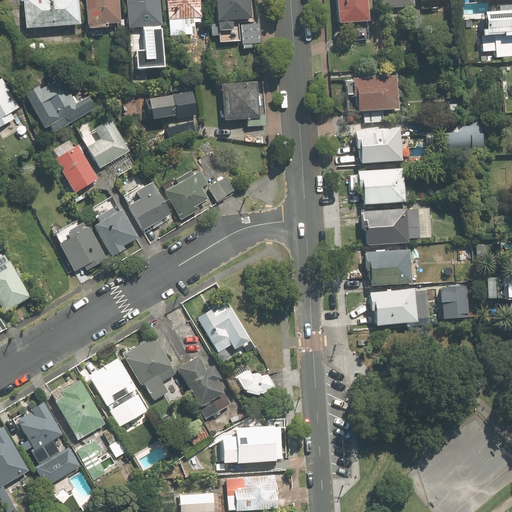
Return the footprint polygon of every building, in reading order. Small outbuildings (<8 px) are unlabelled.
[(22,0),(24,29),(79,25),(77,0),(22,0)] [(84,0),(87,25),(120,22),(118,0),(84,0)] [(124,0),(127,25),(161,23),(159,0),(124,0)] [(197,0),(165,0),(168,35),(194,33),(193,18),(199,18),(197,0)] [(214,0),(217,29),(232,28),(231,19),(251,18),(249,0),(214,0)] [(335,0),(337,23),(369,21),(367,0),(335,0)] [(511,2),(499,3),(500,11),(484,11),(485,29),(480,29),(481,52),(496,51),(496,57),(511,56),(511,2)] [(422,12),(408,13),(409,30),(423,30),(422,12)] [(355,97),(356,112),(398,108),(395,73),(350,77),(350,81),(343,82),(344,98),(355,97)] [(0,125),(12,118),(10,114),(18,109),(0,78),(0,125)] [(246,119),(246,127),(264,126),(264,115),(260,115),(258,81),(221,83),(223,120),(246,119)] [(48,126),(52,133),(94,110),(86,97),(74,104),(68,94),(64,96),(58,85),(41,94),(38,88),(25,95),(44,128),(48,126)] [(191,92),(144,99),(148,120),(174,116),(175,119),(195,115),(191,92)] [(84,145),(98,168),(128,151),(109,119),(94,128),(99,136),(84,145)] [(482,149),(480,120),(451,122),(452,134),(442,135),(443,152),(482,149)] [(359,163),(408,162),(407,138),(400,138),(400,129),(354,130),(355,148),(358,148),(359,163)] [(434,131),(425,132),(426,144),(435,144),(434,131)] [(54,159),(73,193),(96,179),(77,146),(54,159)] [(402,168),(357,170),(358,191),(361,191),(362,205),(403,204),(402,168)] [(173,185),(163,191),(179,219),(197,209),(195,205),(207,199),(200,188),(207,184),(199,171),(191,175),(189,171),(171,181),(173,185)] [(233,191),(225,177),(206,187),(215,202),(233,191)] [(142,231),(169,215),(150,181),(132,192),(137,200),(128,206),(142,231)] [(430,207),(360,211),(361,231),(365,231),(366,247),(409,245),(408,239),(432,238),(430,207)] [(98,222),(93,225),(110,256),(123,249),(122,246),(137,238),(121,209),(114,213),(111,208),(95,217),(98,222)] [(58,243),(75,272),(83,267),(85,270),(105,258),(87,227),(84,229),(80,220),(55,234),(60,242),(58,243)] [(485,241),(460,243),(461,262),(486,259),(485,241)] [(365,271),(368,271),(368,280),(365,280),(365,285),(412,284),(411,249),(364,251),(365,271)] [(0,306),(4,312),(27,299),(2,254),(0,255),(0,306)] [(511,276),(500,278),(502,300),(511,298),(511,276)] [(427,287),(367,291),(368,303),(372,303),(374,326),(416,323),(416,319),(429,318),(427,287)] [(462,291),(443,293),(444,314),(463,313),(462,291)] [(248,340),(227,304),(213,312),(211,308),(196,317),(217,352),(230,345),(232,349),(248,340)] [(146,337),(139,341),(140,343),(121,354),(140,386),(144,384),(154,401),(168,393),(161,381),(174,373),(152,336),(147,339),(146,337)] [(216,416),(221,413),(220,411),(229,406),(215,381),(221,378),(206,351),(176,367),(204,419),(214,413),(216,416)] [(135,388),(118,357),(85,375),(110,418),(136,403),(130,391),(135,388)] [(245,393),(259,396),(273,388),(265,374),(259,377),(256,372),(250,375),(247,370),(236,376),(245,393)] [(472,374),(465,386),(482,395),(488,382),(472,374)] [(63,397),(55,402),(77,441),(106,424),(79,379),(60,390),(63,397)] [(31,453),(52,440),(63,433),(43,401),(14,419),(23,434),(16,439),(23,452),(28,449),(31,453)] [(2,427),(0,427),(0,500),(7,511),(16,507),(3,485),(28,470),(2,427)] [(116,439),(109,427),(101,431),(116,458),(127,452),(119,437),(116,439)] [(220,463),(274,462),(274,447),(279,447),(278,427),(220,428),(220,463)] [(94,483),(107,475),(96,457),(102,454),(93,439),(74,450),(94,483)] [(52,440),(31,453),(38,464),(33,467),(46,487),(80,466),(69,447),(60,453),(52,440)] [(275,475),(225,477),(226,511),(277,509),(275,475)] [(213,511),(213,494),(178,494),(178,511),(213,511)]
